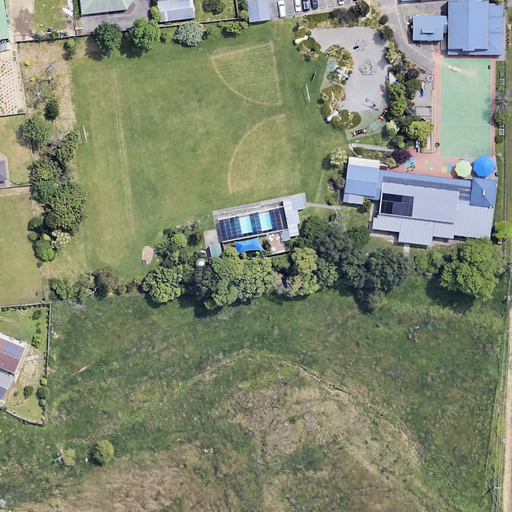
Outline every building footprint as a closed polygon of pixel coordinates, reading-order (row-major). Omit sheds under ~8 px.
[(81,0),(83,13),(125,9),(133,2),(133,0),(81,0)] [(193,18),(190,0),(175,0),(156,2),(158,22),(193,18)] [(267,0),(246,2),(247,22),(268,20),(267,0)] [(496,44),(496,0),(446,0),(446,43),(496,44)] [(491,172),(347,156),(343,193),(367,196),(364,216),(484,230),(491,172)] [(297,235),(295,224),(298,224),(296,209),(302,208),(301,197),(283,200),(287,230),(282,231),(282,237),(297,235)] [(222,262),(219,243),(208,244),(211,263),(222,262)] [(24,349),(0,338),(0,365),(14,372),(24,349)] [(0,377),(2,374),(0,372),(0,392),(2,393),(8,382),(0,378),(0,377)]
